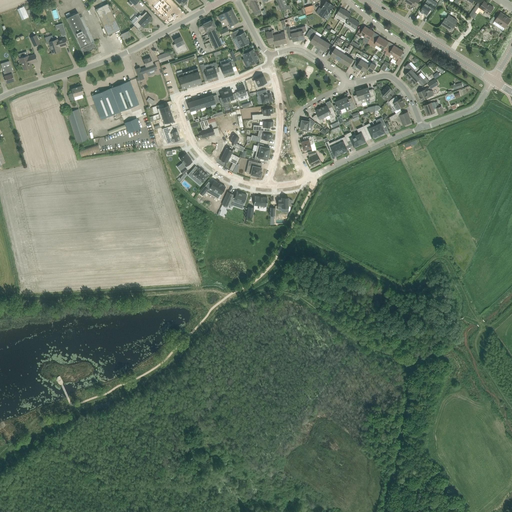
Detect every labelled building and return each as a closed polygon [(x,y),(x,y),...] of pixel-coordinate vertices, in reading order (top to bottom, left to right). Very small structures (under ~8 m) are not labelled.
[(255,0),(247,0),(249,3),(250,3),(256,15),(261,12),(255,0)] [(285,7),(281,0),(275,0),(278,4),(280,8),(281,12),(286,10),(285,7)] [(316,13),(323,17),(326,18),(329,13),(330,13),(334,6),(331,4),(332,4),(329,2),(329,3),(327,1),(326,1),(322,8),(320,7),(316,13)] [(484,1),(481,5),(480,7),(485,11),(484,14),(484,16),(488,19),(491,15),(489,14),(491,12),(494,8),(484,1)] [(172,8),(168,4),(166,2),(161,7),(160,6),(157,9),(164,16),(172,8)] [(120,29),(118,25),(108,3),(96,9),(106,31),(108,35),(120,29)] [(425,3),(423,7),(420,11),(423,13),(424,12),(427,14),(430,9),(433,11),(436,6),(431,3),(430,5),(425,3)] [(313,13),(313,10),(315,9),(314,5),(305,7),(307,14),(313,13)] [(470,15),(472,17),(475,13),(477,9),(478,8),(476,6),(474,9),(470,15)] [(341,8),(338,12),(335,16),(340,20),(346,11),(341,8)] [(226,18),(230,26),(238,22),(232,9),(218,16),(220,21),(226,18)] [(346,11),(340,20),(345,23),(344,25),(351,14),(346,11)] [(97,48),(94,42),(92,43),(78,13),(67,18),(76,38),(81,49),(84,54),(97,48)] [(152,18),(149,15),(147,13),(143,17),(141,16),(140,14),(137,17),(137,18),(136,16),(131,21),(134,24),(139,29),(138,28),(141,25),(144,27),(152,18)] [(505,28),(506,27),(511,19),(501,13),(495,21),(505,28)] [(351,14),(344,25),(349,28),(355,20),(350,16),(351,14)] [(452,31),(454,27),(457,22),(457,21),(456,20),(449,15),(447,18),(446,18),(442,24),(452,31)] [(214,48),(222,44),(215,28),(216,27),(212,19),(202,24),(206,32),(207,32),(214,48)] [(349,32),(351,29),(354,32),(360,23),(355,20),(349,28),(348,31),(349,32)] [(289,26),(288,26),(286,27),(287,30),(288,35),(292,34),(293,42),(297,41),(300,41),(297,31),(296,28),(290,30),(289,26)] [(300,30),(297,31),(300,41),(302,40),(305,39),(304,34),(304,32),(307,31),(305,26),(300,27),(300,30)] [(365,36),(370,28),(368,27),(368,28),(365,26),(363,28),(361,27),(356,34),(361,37),(363,35),(365,36)] [(223,37),(230,34),(230,33),(228,27),(220,31),(223,37)] [(314,30),(314,29),(312,28),(310,30),(310,29),(306,35),(306,36),(310,38),(314,30)] [(363,40),(368,43),(370,45),(374,38),(372,36),(375,32),(372,30),(370,28),(365,36),(363,40)] [(230,34),(234,41),(238,40),(241,47),(250,43),(244,32),(240,34),(239,33),(240,33),(238,30),(230,33),(230,34)] [(315,35),(315,34),(317,31),(314,30),(310,38),(312,39),(310,42),(314,44),(313,44),(315,46),(320,38),(315,34),(315,35)] [(123,39),(131,35),(129,31),(121,34),(123,39)] [(273,36),(272,33),(272,31),(269,32),(269,31),(266,32),(269,44),(273,43),(273,42),(275,41),(273,36)] [(282,34),(279,34),(282,44),(283,43),(283,44),(288,43),(286,38),(285,31),(282,32),(282,34)] [(279,34),(273,36),(275,41),(276,46),(280,45),(280,44),(282,44),(279,34)] [(40,44),(36,35),(30,37),(34,47),(40,44)] [(60,47),(67,44),(66,38),(57,41),(57,39),(54,40),(52,35),(44,37),(46,43),(49,42),(51,49),(53,53),(61,51),(60,47)] [(174,40),(176,44),(173,45),(176,51),(182,48),(184,52),(188,49),(186,47),(183,41),(181,36),(174,40)] [(374,38),(370,45),(375,47),(377,45),(379,46),(384,38),(382,37),(382,38),(379,36),(377,39),(374,38)] [(320,49),(325,41),(320,38),(315,46),(317,47),(318,46),(321,48),(320,49)] [(384,38),(379,46),(382,48),(380,51),(385,54),(389,48),(386,46),(389,42),(386,40),(384,38)] [(331,44),(325,41),(320,49),(322,50),(323,49),(326,51),(331,44)] [(329,51),(332,53),(331,55),(335,58),(340,51),(335,48),(337,45),(334,44),(329,51)] [(389,48),(385,54),(390,56),(393,58),(399,47),(397,46),(397,47),(394,45),(391,49),(389,48)] [(399,47),(393,58),(397,61),(396,63),(399,65),(402,59),(400,58),(404,51),(401,49),(399,47)] [(247,57),(251,65),(259,60),(253,49),(242,54),(244,59),(247,57)] [(345,53),(340,51),(335,58),(340,61),(345,53)] [(158,56),(160,61),(160,62),(171,58),(169,52),(158,56)] [(345,64),(349,56),(345,53),(340,61),(345,64)] [(37,61),(35,54),(29,56),(28,56),(20,58),(24,70),(32,67),(31,63),(37,61)] [(360,68),(364,61),(361,59),(363,57),(360,55),(359,57),(355,63),(358,64),(357,66),(360,68)] [(354,59),(349,56),(345,64),(349,67),(352,62),(354,59)] [(364,61),(360,68),(365,72),(369,64),(364,61)] [(226,63),(229,74),(234,72),(231,62),(226,63)] [(370,65),(369,64),(365,72),(366,72),(368,70),(372,73),(377,65),(371,62),(370,65)] [(135,69),(139,80),(139,81),(145,79),(143,74),(157,68),(155,63),(141,69),(140,67),(135,69)] [(229,74),(226,63),(221,65),(224,75),(229,74)] [(409,71),(405,75),(409,80),(416,74),(414,71),(415,70),(409,63),(405,67),(407,69),(409,71)] [(210,68),(213,79),(218,77),(215,67),(210,68)] [(178,74),(179,80),(182,88),(202,82),(198,68),(178,74)] [(213,79),(210,68),(204,70),(208,80),(213,79)] [(12,74),(11,74),(9,75),(7,70),(3,71),(5,78),(7,83),(14,80),(12,74)] [(426,77),(424,79),(419,74),(418,76),(416,74),(409,80),(414,85),(418,81),(420,83),(423,86),(426,82),(427,83),(429,81),(426,77)] [(264,76),(253,81),(257,90),(263,87),(262,84),(267,82),(264,76)] [(435,79),(428,84),(431,88),(438,84),(435,79)] [(140,105),(132,85),(130,80),(92,95),(101,120),(140,105)] [(237,87),(239,91),(236,92),(238,98),(247,95),(244,85),(237,87)] [(388,101),(392,96),(390,94),(393,91),(388,85),(381,92),(387,97),(386,98),(388,101)] [(75,99),(74,97),(84,94),(83,90),(81,86),(71,89),(73,93),(69,94),(71,101),(75,99)] [(363,89),(367,102),(375,99),(375,96),(373,89),(369,90),(369,87),(363,89)] [(422,100),(433,95),(434,94),(433,91),(431,90),(430,91),(429,88),(425,89),(418,92),(422,100)] [(225,91),(229,101),(237,99),(235,93),(232,94),(231,89),(225,91)] [(268,94),(266,89),(257,91),(258,96),(261,95),(262,103),(272,100),(270,93),(268,94)] [(367,102),(363,89),(357,91),(358,94),(354,96),(357,105),(367,102)] [(229,101),(225,91),(220,92),(222,97),(219,98),(221,104),(229,101)] [(341,98),(345,107),(349,106),(351,109),(356,107),(352,98),(349,99),(348,97),(346,97),(346,96),(341,98)] [(395,111),(405,105),(403,101),(404,101),(402,99),(401,98),(399,99),(397,96),(391,99),(389,102),(395,111)] [(345,107),(341,98),(337,100),(337,101),(336,102),(337,104),(334,105),(338,115),(342,113),(341,109),(345,107)] [(438,111),(439,115),(444,113),(441,106),(437,108),(435,102),(431,103),(424,105),(427,115),(435,112),(438,111)] [(161,113),(170,110),(169,105),(164,106),(163,104),(158,105),(159,108),(160,108),(161,113)] [(321,107),(326,116),(329,114),(331,118),(336,115),(333,106),(329,108),(327,105),(324,107),(324,106),(321,107)] [(326,116),(321,107),(317,109),(318,110),(316,111),(318,114),(315,115),(313,118),(320,124),(324,121),(322,118),(326,116)] [(257,119),(271,118),(270,113),(273,113),(273,108),(262,109),(263,114),(256,114),(257,119)] [(79,109),(67,112),(77,143),(88,139),(79,109)] [(403,125),(411,122),(410,118),(408,112),(399,115),(403,125)] [(172,115),(163,118),(165,123),(164,123),(165,126),(170,124),(169,122),(174,120),(172,115)] [(217,124),(223,122),(225,130),(234,128),(231,120),(226,121),(224,115),(215,118),(217,124)] [(378,124),(375,126),(379,135),(381,134),(381,135),(384,134),(384,133),(385,132),(383,126),(386,125),(382,117),(376,120),(378,124)] [(136,118),(125,122),(129,133),(140,128),(136,118)] [(309,120),(308,121),(302,120),(301,129),(308,131),(312,131),(313,127),(312,127),(315,122),(310,118),(308,120),(309,120)] [(206,120),(203,121),(207,136),(214,134),(212,127),(209,128),(206,120)] [(256,125),(256,130),(270,131),(270,126),(273,126),(273,121),(263,120),(263,125),(256,125)] [(207,136),(203,121),(199,122),(202,130),(198,131),(200,138),(207,136)] [(367,134),(370,132),(373,138),(374,137),(375,138),(378,137),(378,136),(379,135),(375,126),(372,127),(370,123),(365,125),(363,126),(367,133),(367,134)] [(172,126),(164,128),(167,137),(171,136),(173,141),(180,139),(177,130),(174,131),(172,126)] [(366,141),(363,135),(367,133),(363,126),(357,129),(359,134),(357,135),(356,133),(355,133),(360,144),(362,143),(362,144),(365,143),(365,142),(366,141)] [(257,131),(256,136),(262,137),(261,142),(271,145),(272,140),(269,139),(271,134),(257,131)] [(348,142),(351,140),(354,146),(356,146),(356,147),(359,145),(359,144),(360,144),(355,133),(352,135),(351,132),(345,135),(348,142)] [(239,138),(233,135),(230,141),(234,143),(233,146),(243,151),(244,148),(236,144),(239,138)] [(349,145),(348,142),(345,135),(344,135),(345,136),(336,141),(341,152),(342,152),(343,153),(346,151),(346,150),(348,150),(346,146),(349,145)] [(313,144),(314,142),(313,136),(309,136),(303,137),(304,141),(302,142),(304,150),(312,148),(311,145),(313,144)] [(331,155),(331,153),(333,152),(335,155),(337,155),(341,154),(340,153),(341,152),(336,141),(330,143),(329,141),(328,141),(327,138),(324,139),(325,142),(331,155)] [(100,151),(98,144),(91,146),(79,150),(81,157),(100,151)] [(227,147),(224,154),(238,161),(239,157),(231,153),(233,151),(227,147)] [(308,152),(310,156),(311,156),(312,157),(308,159),(312,167),(321,162),(318,154),(316,155),(316,154),(315,150),(308,152)] [(186,166),(193,162),(186,153),(180,158),(186,166)] [(236,164),(238,161),(224,154),(220,160),(227,163),(228,160),(236,164)] [(253,166),(251,174),(252,175),(252,176),(255,177),(255,175),(261,177),(262,171),(261,171),(262,168),(261,168),(257,167),(258,163),(249,160),(248,165),(253,166)] [(202,182),(208,176),(199,168),(195,173),(192,171),(188,175),(193,179),(195,176),(202,182)] [(225,187),(214,180),(210,188),(208,192),(211,194),(214,190),(221,194),(225,187)] [(208,189),(205,187),(200,193),(203,196),(208,189)] [(248,194),(237,190),(235,195),(233,194),(234,193),(229,191),(222,203),(227,206),(228,204),(232,205),(235,199),(244,203),(248,194)] [(268,197),(255,196),(254,205),(267,206),(268,197)] [(289,199),(289,198),(288,198),(288,197),(285,197),(285,198),(283,198),(282,198),(282,199),(278,199),(278,206),(282,206),(282,208),(289,208),(289,204),(290,204),(291,204),(292,200),(289,199)]
